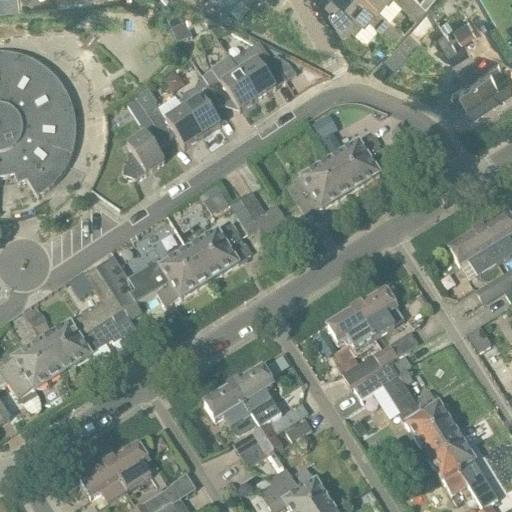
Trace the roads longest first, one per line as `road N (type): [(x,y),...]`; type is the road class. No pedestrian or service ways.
road 1 (residential): [(22,286),(54,275),(344,94)]
road 2 (residential): [(393,511),(265,310)]
road 3 (residential): [(511,424),(389,232)]
road 4 (residential): [(344,94),(421,122),(464,182)]
road 5 (residential): [(18,470),(142,388)]
road 6 (residential): [(265,310),(389,232)]
road 7 (residential): [(221,511),(142,388)]
road 8 (residential): [(142,388),(265,310)]
